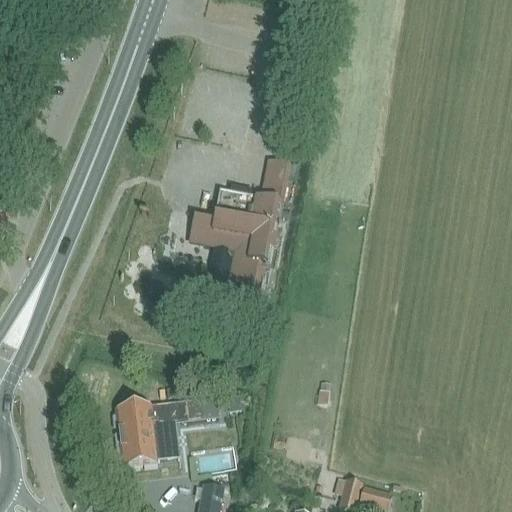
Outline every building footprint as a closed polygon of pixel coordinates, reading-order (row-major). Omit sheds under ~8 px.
[(282,209),(291,169),(269,164),(262,205),(220,197),(216,220),(196,216),(190,246),(228,253),(228,259),(231,262),(233,263),(220,330),(249,335),(261,271),(265,272),(270,273),(282,209)] [(245,372),(248,359),(236,356),(233,370),(245,372)] [(198,404),(114,414),(117,433),(121,472),(156,468),(156,465),(151,429),(174,426),(201,423),(218,421),(216,402),(198,404)] [(355,511),(362,488),(348,484),(340,511),(355,511)] [(202,489),(197,511),(218,511),(222,493),(202,489)] [(392,500),(364,492),(361,505),(389,511),(392,500)]
